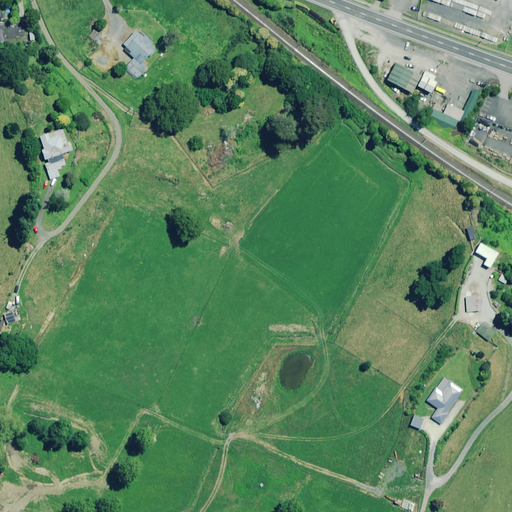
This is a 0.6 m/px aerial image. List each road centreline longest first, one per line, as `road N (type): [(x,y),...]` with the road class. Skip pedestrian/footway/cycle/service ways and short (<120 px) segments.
road 1 (residential): [(33,0),(47,39),(116,121),(117,151),(59,229)]
road 2 (primary): [(511,68),(322,0)]
